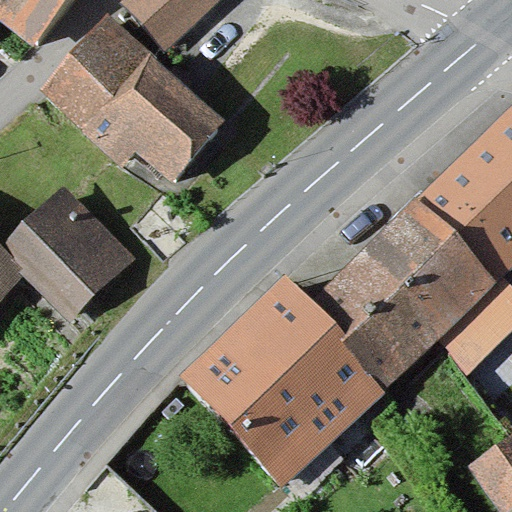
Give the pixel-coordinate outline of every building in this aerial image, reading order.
[(72,0),(0,0),(0,14),(36,44),(72,0)] [(143,0),(128,15),(165,53),(221,0),(143,0)] [(221,128),(109,28),(45,99),(124,170),(136,157),(169,186),(221,128)] [(511,129),(312,321),(384,395),(439,342),(469,374),(511,332),(511,291),(501,280),(511,270),(511,129)] [(0,264),(0,308),(21,286),(69,329),(129,263),(65,205),(5,269),(0,264)] [(285,291),(184,387),(283,491),(384,395),(312,321),(285,291)] [(511,446),(511,444),(472,470),(500,511),(509,511),(511,510),(511,446)]
